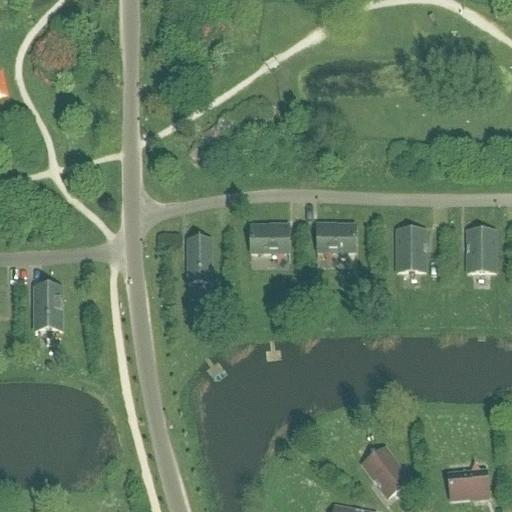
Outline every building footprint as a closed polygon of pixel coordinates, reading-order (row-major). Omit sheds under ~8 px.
[(356,231),(318,231),(318,255),(337,255),(337,257),(356,257),(356,255),(356,231)] [(290,232),(251,232),(251,256),(251,258),(270,258),(270,256),(290,256),(290,232)] [(425,235),(398,235),(398,277),(426,277),(425,235)] [(496,278),(496,236),(468,236),(468,278),(496,278)] [(189,245),(189,289),(212,289),(212,245),(189,245)] [(62,293),(39,293),(39,313),(35,313),(35,337),(62,337),(62,293)] [(385,453),(363,469),(388,503),(410,487),(385,453)] [(451,506),(489,502),(487,479),(467,481),(467,478),(449,480),(449,482),(448,482),(451,506)]
